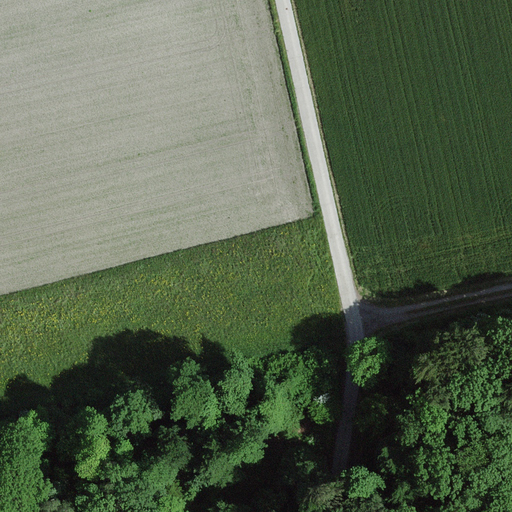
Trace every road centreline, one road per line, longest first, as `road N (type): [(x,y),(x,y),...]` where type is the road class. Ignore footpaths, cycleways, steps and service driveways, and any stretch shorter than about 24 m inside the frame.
road 1 (unclassified): [(285,0),(358,349),(335,511)]
road 2 (track): [(511,288),(355,321)]
